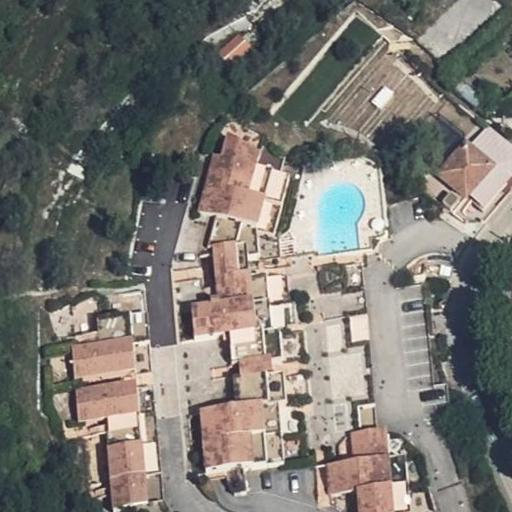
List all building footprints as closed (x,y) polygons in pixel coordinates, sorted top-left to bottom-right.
[(231,60),(252,48),(246,36),(225,47),(231,60)] [(511,171),(511,133),(498,123),(451,181),(487,210),(510,181),(507,178),(511,171)] [(269,264),(268,232),(283,231),(299,171),(261,161),(263,151),(236,133),(231,153),(224,151),(207,212),(247,224),(248,248),(226,249),(230,307),(204,309),(206,336),(240,334),(244,410),(209,412),(213,472),(231,470),(240,494),(250,493),(248,469),(288,467),(286,406),(293,406),(290,330),(281,331),(279,264),(269,264)] [(269,264),(279,264),(285,258),(283,231),(268,232),(269,264)] [(331,441),(359,440),(385,438),(375,270),(320,271),(331,441)] [(112,343),(82,345),(83,372),(160,368),(157,311),(110,314),(112,343)] [(138,508),(139,511),(166,511),(157,387),(80,393),(82,422),(112,419),(118,509),(138,508)] [(393,438),(385,438),(359,440),(361,471),(336,471),(337,502),(363,500),(364,511),(412,511),(410,465),(394,466),(393,438)]
